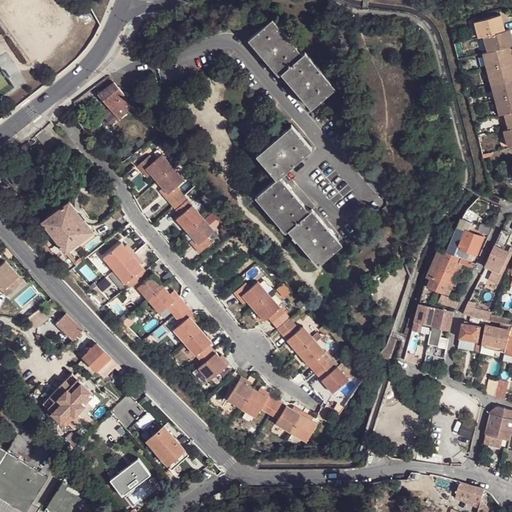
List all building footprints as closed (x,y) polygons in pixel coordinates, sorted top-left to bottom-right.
[(484,38),(506,32),(502,17),(475,24),(479,39),(484,38)] [(272,18),(248,39),(278,74),(281,71),(311,107),(334,86),(304,51),(302,53),(272,18)] [(506,32),(484,38),(487,55),(510,49),(511,47),(511,31),(506,32)] [(488,70),(511,64),(511,55),(510,49),(487,55),(484,55),(488,70)] [(511,64),(488,70),(496,102),(511,98),(511,64)] [(110,76),(98,84),(102,90),(104,91),(114,82),(110,76)] [(104,91),(102,90),(98,94),(119,118),(134,105),(128,98),(125,95),(114,82),(104,91)] [(84,94),(74,101),(81,110),(87,106),(85,104),(89,101),(84,94)] [(511,98),(496,102),(500,118),(506,116),(511,114),(511,98)] [(506,116),(500,118),(499,118),(502,133),(505,132),(509,131),(506,116)] [(43,129),(46,132),(54,126),(50,122),(43,129)] [(312,148),(291,123),(256,154),(276,177),(279,175),(312,148)] [(43,129),(36,135),(43,143),(50,137),(46,132),(43,129)] [(173,169),(163,156),(155,162),(151,157),(138,167),(143,173),(147,170),(152,175),(158,182),(173,169)] [(28,177),(22,167),(8,174),(14,185),(28,177)] [(173,169),(158,182),(163,189),(168,194),(165,197),(170,203),(181,193),(177,189),(185,182),(173,169)] [(147,170),(143,173),(148,178),(152,175),(147,170)] [(342,243),(312,208),(309,210),(279,175),(276,177),(255,195),(285,231),(288,229),(318,264),(342,243)] [(168,194),(163,189),(160,192),(165,197),(168,194)] [(181,193),(170,203),(173,207),(184,197),(181,193)] [(184,197),(173,207),(176,210),(187,201),(184,197)] [(93,231),(69,201),(42,223),(65,253),(93,231)] [(187,201),(176,210),(181,216),(177,219),(188,232),(203,219),(187,201)] [(121,216),(117,211),(111,216),(115,221),(121,216)] [(203,219),(188,232),(194,238),(199,245),(196,248),(201,254),(213,243),(208,238),(214,232),(203,219)] [(460,245),(466,229),(469,222),(458,226),(452,242),(460,245)] [(485,236),(488,229),(469,222),(466,229),(485,236)] [(511,231),(503,228),(496,244),(505,248),(511,231)] [(466,229),(460,245),(459,246),(472,251),(477,253),(479,251),(485,236),(466,229)] [(194,238),(190,242),(196,248),(199,245),(194,238)] [(468,259),(472,251),(459,246),(460,245),(452,242),(444,250),(463,257),(468,259)] [(114,272),(135,254),(130,249),(128,251),(125,248),(121,244),(103,260),(114,272)] [(504,266),(511,251),(509,250),(505,248),(496,244),(489,259),(504,266)] [(494,270),(503,274),(511,256),(511,246),(511,245),(509,250),(511,251),(504,266),(489,259),(486,266),(494,270)] [(432,287),(446,293),(461,262),(466,265),(474,268),(475,266),(476,263),(473,262),(468,259),(463,257),(444,250),(441,249),(440,248),(437,255),(434,261),(431,268),(427,276),(421,301),(427,302),(432,287)] [(125,285),(143,270),(140,266),(137,262),(139,260),(135,254),(114,272),(125,285)] [(5,262),(0,265),(0,285),(4,290),(2,292),(7,297),(23,282),(5,262)] [(461,262),(446,293),(450,294),(454,284),(456,285),(466,265),(461,262)] [(133,282),(145,272),(143,270),(125,285),(127,288),(133,282)] [(503,274),(494,270),(489,279),(499,284),(503,274)] [(149,301),(164,288),(152,275),(149,277),(145,272),(133,282),(149,301)] [(109,286),(104,280),(97,287),(101,292),(109,286)] [(248,302),(254,308),(270,295),(259,282),(252,289),(247,283),(234,294),(239,300),(243,296),(248,302)] [(184,303),(180,297),(175,301),(170,295),(164,288),(149,301),(160,313),(161,312),(168,307),(173,313),(184,303)] [(175,301),(180,297),(175,291),(170,295),(175,301)] [(459,301),(443,294),(439,302),(456,309),(459,301)] [(270,295),(254,308),(265,321),(269,318),(273,324),(285,313),(270,295)] [(243,296),(239,300),(244,306),(248,302),(243,296)] [(468,306),(476,309),(478,302),(471,300),(468,306)] [(175,315),(187,306),(184,303),(173,313),(175,315)] [(420,303),(416,321),(423,323),(432,325),(436,306),(420,303)] [(44,309),(42,308),(29,319),(36,328),(54,312),(49,305),(44,309)] [(189,309),(187,306),(175,315),(178,318),(189,309)] [(436,306),(432,325),(430,333),(428,344),(439,346),(443,328),(450,329),(453,312),(454,310),(440,307),(436,306)] [(474,316),(476,309),(468,306),(465,314),(473,316),(474,316)] [(168,307),(161,312),(166,318),(173,313),(168,307)] [(185,343),(201,329),(195,323),(190,317),(194,314),(189,309),(178,318),(181,323),(174,330),(185,343)] [(493,315),(494,313),(476,309),(474,316),(487,320),(491,320),(493,315)] [(85,331),(68,314),(58,324),(76,340),(85,331)] [(190,317),(195,323),(199,320),(194,314),(190,317)] [(491,320),(507,324),(510,324),(511,324),(511,318),(493,315),(491,320)] [(486,325),(487,320),(474,316),(473,316),(471,321),(486,325)] [(416,321),(413,330),(420,332),(423,323),(416,321)] [(463,323),(461,338),(479,341),(482,326),(463,323)] [(283,335),(299,353),(314,340),(311,336),(303,326),(299,330),(295,325),(283,335)] [(481,346),(506,352),(511,330),(506,329),(486,325),(482,344),(481,346)] [(201,362),(215,351),(209,344),(212,342),(201,329),(185,343),(201,362)] [(314,340),(299,353),(316,373),(328,363),(332,360),(314,340)] [(111,356),(97,342),(82,356),(102,377),(117,363),(111,356)] [(480,352),(505,358),(506,352),(481,346),(480,352)] [(203,365),(217,353),(215,351),(201,362),(203,365)] [(231,364),(226,358),(223,360),(220,357),(217,353),(203,365),(199,369),(210,382),(231,364)] [(328,363),(316,373),(334,393),(349,380),(355,375),(344,361),(338,367),(332,360),(328,363)] [(77,378),(72,373),(43,402),(48,407),(77,378)] [(249,381),(241,377),(227,400),(242,409),(254,388),(250,386),(247,384),(249,381)] [(94,394),(77,378),(48,407),(65,424),(77,412),(88,401),(94,394)] [(490,393),(496,396),(499,382),(492,380),(490,393)] [(509,382),(500,380),(499,382),(496,396),(505,399),(509,382)] [(254,388),(242,409),(256,418),(261,409),(270,396),(271,394),(264,390),(262,393),(259,391),(254,388)] [(270,396),(261,409),(270,414),(278,402),(270,396)] [(88,401),(77,412),(83,417),(93,406),(88,401)] [(278,402),(270,414),(278,419),(286,407),(278,402)] [(335,412),(340,415),(344,408),(339,405),(335,412)] [(511,409),(498,406),(492,409),(485,444),(499,447),(501,439),(510,441),(511,434),(511,409)] [(126,421),(116,407),(110,412),(120,426),(126,421)] [(291,410),(286,407),(278,419),(275,424),(291,434),(303,412),(297,409),(295,412),(291,410)] [(303,412),(291,434),(307,444),(318,426),(312,422),(307,420),(309,416),(303,412)] [(85,422),(77,431),(83,436),(91,428),(85,422)] [(475,428),(464,423),(459,434),(470,439),(475,428)] [(186,448),(166,425),(149,439),(169,462),(186,448)] [(81,440),(71,430),(65,437),(74,446),(81,440)] [(191,453),(186,448),(169,462),(174,468),(191,453)] [(0,477),(15,456),(7,451),(0,462),(0,497),(13,505),(19,497),(0,484),(0,477)] [(0,484),(19,497),(13,505),(23,511),(27,511),(49,478),(15,456),(0,477),(0,484)] [(151,473),(138,457),(110,479),(123,495),(151,473)] [(483,490),(460,481),(456,493),(459,494),(457,499),(479,509),(478,511),(493,511),(479,501),(483,490)] [(74,511),(85,496),(64,482),(48,507),(56,511),(74,511)] [(224,491),(215,496),(219,503),(228,500),(224,491)]
